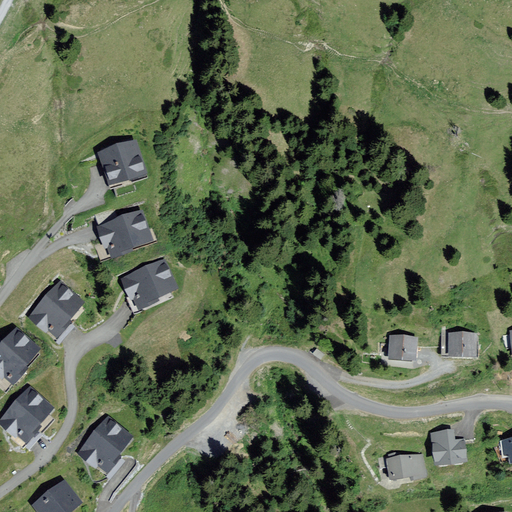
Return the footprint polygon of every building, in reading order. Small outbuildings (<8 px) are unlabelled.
[(146,171),(137,142),(101,154),(110,183),(146,171)] [(151,240),(141,212),(99,228),(106,247),(110,245),(113,254),(151,240)] [(175,288),(162,261),(122,279),(132,299),(136,297),(140,307),(156,300),(155,297),(175,288)] [(81,303),(60,284),(31,316),(46,330),(48,328),(57,335),(69,322),(67,319),(81,303)] [(3,344),(0,341),(0,371),(14,383),(41,352),(16,330),(3,344)] [(476,355),(476,334),(449,334),(450,355),(476,355)] [(415,358),(417,338),(391,336),(390,357),(415,358)] [(52,408),(31,389),(0,421),(23,443),(40,425),(38,423),(52,408)] [(131,437),(109,418),(81,451),(107,473),(119,458),(116,455),(131,437)] [(454,440),(452,431),(433,433),(437,464),(466,461),(463,439),(454,440)] [(424,479),(422,455),(390,459),(392,478),(411,476),(411,481),(424,479)] [(67,511),(80,503),(64,483),(35,505),(39,511),(67,511)]
